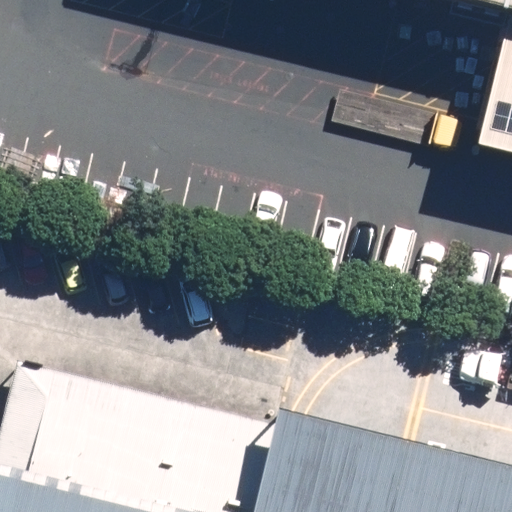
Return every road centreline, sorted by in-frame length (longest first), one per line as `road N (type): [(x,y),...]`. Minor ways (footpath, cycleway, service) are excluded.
road 1 (unknown): [(511,430),(0,323)]
road 2 (unknown): [(64,0),(137,53),(246,112),(511,223)]
